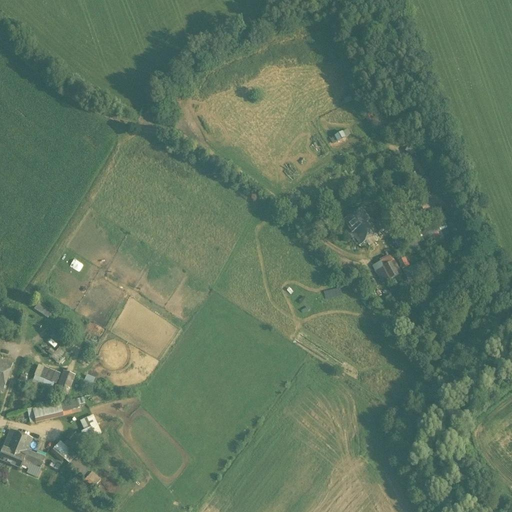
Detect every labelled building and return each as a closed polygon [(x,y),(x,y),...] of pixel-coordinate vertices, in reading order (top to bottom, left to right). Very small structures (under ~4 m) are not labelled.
[(402,208),(407,204),(404,199),(399,202),(402,208)] [(350,236),(353,241),(356,239),(360,245),(386,228),(378,216),(375,218),(377,221),(372,224),(362,209),(344,221),(352,234),(350,236)] [(441,232),(447,229),(440,215),(434,217),(437,224),(425,230),(424,230),(418,233),(414,224),(398,232),(399,233),(393,236),(398,247),(404,244),(411,256),(426,249),(424,246),(429,243),(430,244),(431,244),(434,250),(447,244),(441,232)] [(402,270),(409,266),(405,258),(398,262),(402,270)] [(428,278),(434,275),(426,260),(404,271),(410,284),(426,275),(428,278)] [(402,274),(395,261),(375,272),(383,285),(402,274)] [(326,299),(342,295),(340,288),(324,292),(326,299)] [(53,312),(40,303),(35,311),(48,319),(53,312)] [(50,357),(57,364),(65,355),(59,349),(50,357)] [(1,361),(1,360),(0,359),(0,391),(3,393),(12,365),(1,361)] [(59,374),(43,368),(39,379),(34,377),(32,383),(50,391),(53,384),(55,385),(59,374)] [(75,375),(63,371),(59,385),(70,389),(75,375)] [(94,402),(92,396),(77,400),(77,399),(42,407),(45,422),(44,423),(63,419),(63,418),(80,414),(80,410),(84,410),(83,406),(86,406),(85,404),(94,402)] [(32,409),(35,425),(44,423),(45,422),(42,407),(32,409)] [(85,442),(99,435),(97,431),(99,430),(92,416),(84,419),(89,429),(80,433),(85,442)] [(32,440),(22,436),(10,431),(0,454),(0,461),(10,466),(20,470),(21,467),(27,469),(29,465),(40,470),(45,459),(28,452),(28,450),(32,440)] [(67,440),(63,444),(74,452),(84,442),(72,431),(66,438),(67,440)] [(73,453),(74,452),(63,444),(60,442),(50,453),(61,463),(63,462),(67,466),(65,468),(82,483),(83,482),(93,490),(98,494),(103,488),(101,486),(103,484),(100,481),(101,480),(92,472),(90,474),(73,460),(76,456),(73,453)]
